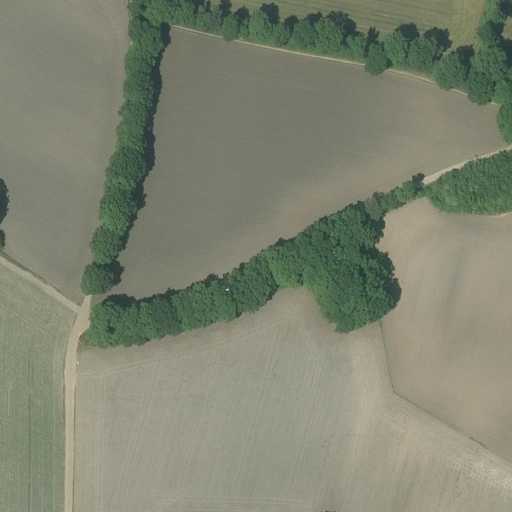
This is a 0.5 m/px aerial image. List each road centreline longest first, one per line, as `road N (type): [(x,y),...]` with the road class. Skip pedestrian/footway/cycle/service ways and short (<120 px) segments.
road 1 (track): [(0,259),(99,322),(170,309),(358,210),(511,148)]
road 2 (track): [(65,511),(72,352),(136,84),(135,19)]
road 3 (track): [(511,107),(405,73),(135,19)]
